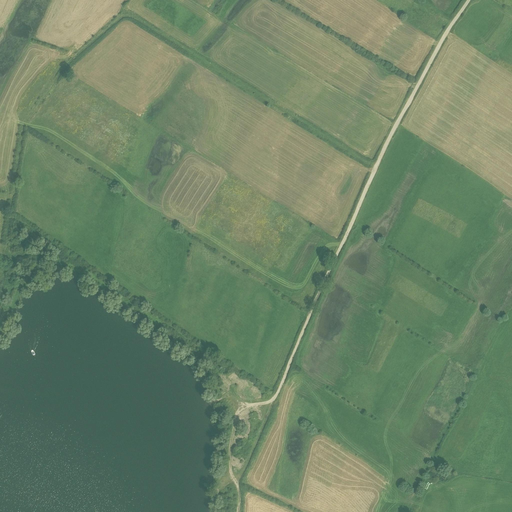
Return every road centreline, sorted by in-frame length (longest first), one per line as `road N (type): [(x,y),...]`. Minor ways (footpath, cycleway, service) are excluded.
road 1 (track): [(375,167),(125,14),(68,63),(23,124),(6,248)]
road 2 (track): [(467,0),(375,167),(237,483),(238,511)]
road 3 (track): [(240,409),(201,350),(9,221)]
